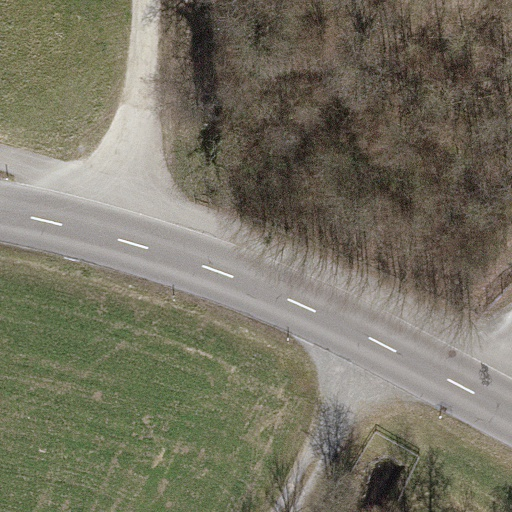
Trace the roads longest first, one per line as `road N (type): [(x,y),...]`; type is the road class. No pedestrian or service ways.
road 1 (tertiary): [(511,411),(263,286),(0,208)]
road 2 (track): [(286,511),(384,344)]
road 3 (track): [(146,0),(124,191)]
